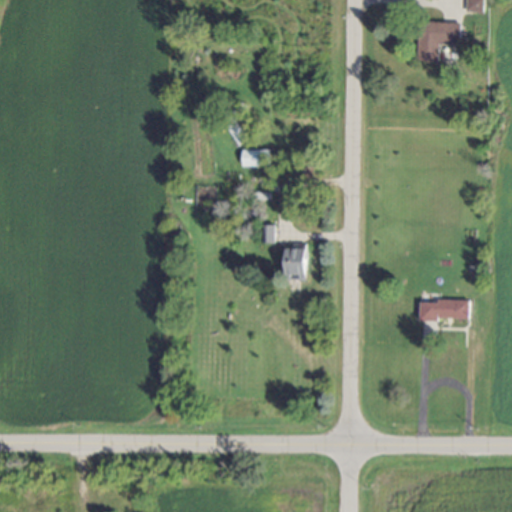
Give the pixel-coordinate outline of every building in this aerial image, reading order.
[(467,0),(467,12),(484,13),(484,0),(467,0)] [(439,62),(440,44),(461,45),(462,23),(421,22),(419,61),(439,62)] [(242,166),(268,166),(268,150),(242,151),(242,166)] [(275,244),(275,226),(262,226),(262,243),(275,244)] [(307,280),(308,247),(287,246),(286,280),(307,280)] [(469,321),(470,301),(436,300),(436,304),(420,303),(420,319),(469,321)]
